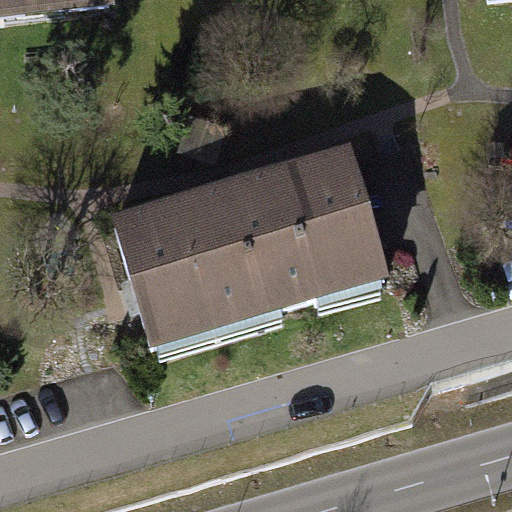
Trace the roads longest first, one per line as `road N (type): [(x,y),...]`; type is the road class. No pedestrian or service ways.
road 1 (residential): [(0,487),(511,334)]
road 2 (secondary): [(511,453),(316,511)]
